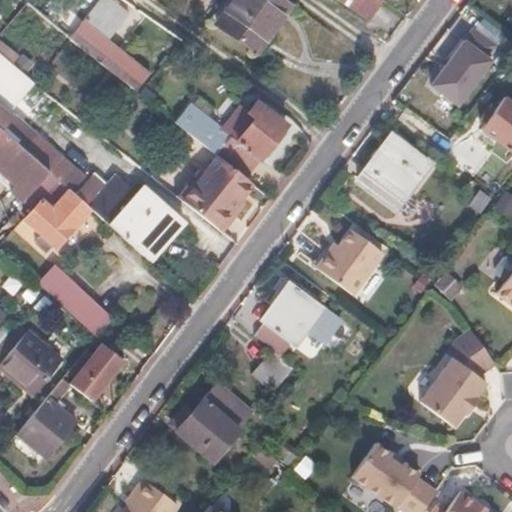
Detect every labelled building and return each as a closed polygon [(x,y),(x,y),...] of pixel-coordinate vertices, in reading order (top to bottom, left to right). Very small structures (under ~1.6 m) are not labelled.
[(131,13),(115,0),(100,0),(69,38),(136,91),(151,71),(110,39),(131,13)] [(286,4),(280,0),(226,0),(211,21),(252,51),(286,4)] [(346,0),(367,15),(378,0),(346,0)] [(471,27),(429,83),(455,103),(489,58),(482,53),(491,41),(471,27)] [(0,55),(0,107),(6,113),(31,83),(0,55)] [(511,100),(505,96),(493,112),(488,108),(481,117),(486,121),(482,127),(511,150),(511,100)] [(191,104),(175,122),(205,146),(217,156),(245,178),(262,155),(265,158),(285,132),(284,123),(255,100),(251,107),(248,111),(243,107),(239,105),(222,128),(191,104)] [(11,116),(0,128),(56,179),(73,194),(84,181),(11,116)] [(0,166),(4,170),(0,174),(0,176),(25,198),(26,196),(34,203),(42,195),(56,179),(0,128),(0,166)] [(426,163),(391,134),(357,178),(393,206),(426,163)] [(253,184),(245,178),(217,156),(181,200),(217,228),(253,184)] [(56,179),(42,195),(34,203),(23,216),(41,233),(35,240),(47,251),(53,243),(56,246),(89,208),(73,194),(56,179)] [(180,221),(141,186),(107,224),(146,259),(180,221)] [(330,252),(326,249),(314,265),(346,289),(376,248),(348,228),(336,244),(330,252)] [(336,244),(331,241),(326,249),(330,252),(336,244)] [(504,280),(511,269),(511,257),(504,257),(496,268),(497,274),(504,280)] [(112,316),(52,262),(36,280),(97,335),(112,316)] [(511,269),(504,280),(496,290),(511,302),(511,269)] [(289,279),(281,273),(272,285),(280,291),(289,279)] [(289,279),(280,291),(259,318),(290,342),(300,329),(319,303),(289,279)] [(339,320),(319,303),(300,329),(321,344),(339,320)] [(444,352),(450,357),(416,401),(449,427),(460,413),(462,415),(476,397),(474,396),(483,384),(475,377),(478,373),(493,363),(467,328),(455,338),(444,352)] [(28,330),(0,363),(0,366),(31,395),(62,359),(28,330)] [(102,341),(70,382),(73,384),(92,399),(123,359),(102,341)] [(270,346),(249,369),(268,385),(289,361),(270,346)] [(70,382),(64,376),(18,432),(46,455),(77,419),(62,407),(66,402),(61,398),(73,384),(70,382)] [(178,423),(174,427),(207,456),(248,407),(217,380),(193,406),(178,423)] [(170,416),(178,423),(193,406),(185,399),(170,416)] [(375,435),(350,469),(392,503),(394,501),(407,511),(415,511),(434,487),(416,473),(419,469),(403,457),(400,461),(389,452),(392,448),(375,435)] [(392,448),(389,452),(400,461),(403,457),(392,448)] [(168,511),(175,503),(142,481),(121,511),(168,511)] [(459,482),(435,511),(497,511),(487,504),(485,506),(474,497),(475,495),(459,482)] [(475,495),(474,497),(485,506),(487,504),(488,502),(477,493),(475,495)]
